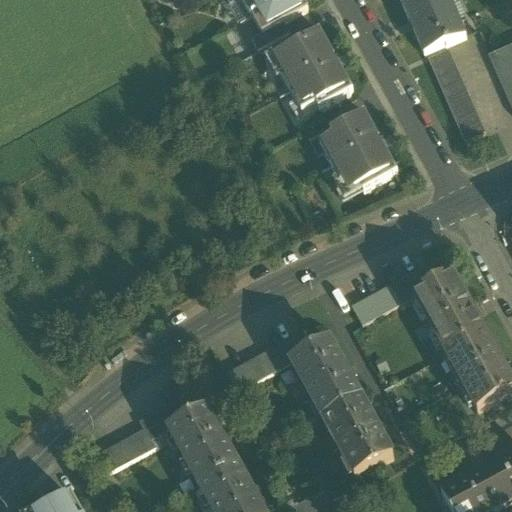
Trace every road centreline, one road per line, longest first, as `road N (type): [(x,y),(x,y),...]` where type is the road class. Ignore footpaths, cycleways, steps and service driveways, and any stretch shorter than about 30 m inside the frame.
road 1 (tertiary): [(0,491),(83,414),(189,337),(461,203)]
road 2 (residential): [(461,203),(350,0)]
